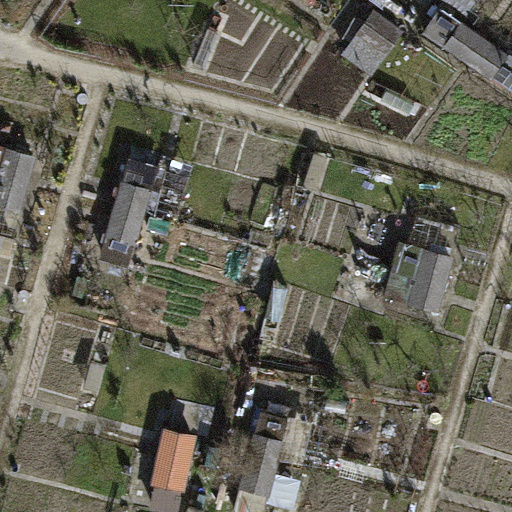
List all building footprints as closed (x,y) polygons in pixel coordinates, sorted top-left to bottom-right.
[(511,86),(511,48),(444,3),(426,30),(511,86)] [(343,52),(371,72),(403,28),(376,8),(343,52)] [(0,200),(23,207),(38,152),(0,142),(0,200)] [(303,184),(319,190),(331,156),(315,150),(303,184)] [(101,257),(131,265),(161,161),(131,153),(101,257)] [(386,295),(442,309),(456,253),(400,239),(386,295)] [(265,313),(282,318),(291,285),(274,280),(265,313)] [(87,381),(102,386),(109,363),(94,359),(87,381)] [(311,421),(264,407),(234,509),(245,511),(264,511),(281,456),(299,461),(311,421)] [(151,504),(182,509),(191,462),(160,456),(151,504)]
